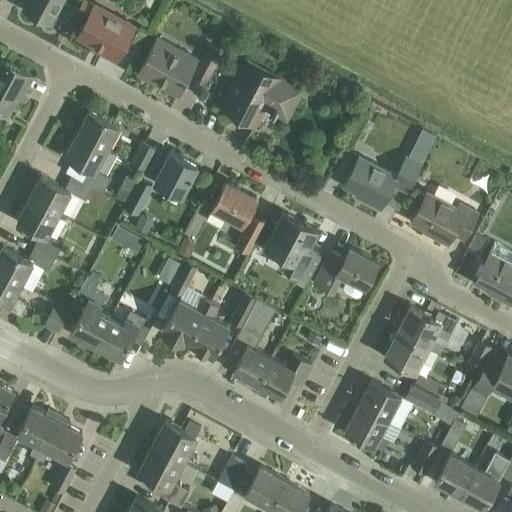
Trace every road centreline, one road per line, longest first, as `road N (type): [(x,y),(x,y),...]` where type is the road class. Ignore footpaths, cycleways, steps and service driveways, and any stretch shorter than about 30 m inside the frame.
road 1 (residential): [(418,255),(71,70)]
road 2 (residential): [(313,449),(418,255)]
road 3 (residential): [(158,393),(123,399),(90,388),(0,339)]
road 4 (residential): [(313,449),(199,389),(158,393)]
road 5 (residential): [(0,213),(71,70)]
road 6 (residential): [(431,511),(313,449)]
road 7 (residential): [(97,511),(158,393)]
road 8 (residential): [(511,326),(440,290),(418,255)]
